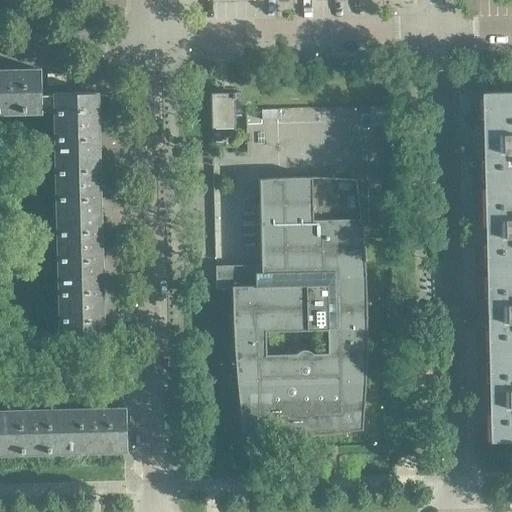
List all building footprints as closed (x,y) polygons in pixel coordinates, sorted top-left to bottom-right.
[(0,113),(39,113),(38,69),(11,70),(11,66),(2,66),(2,70),(0,69),(0,113)] [(100,128),(100,119),(96,119),(95,92),(51,94),(53,155),(97,154),(96,128),(100,128)] [(511,92),(486,93),(488,186),(511,185),(511,92)] [(241,111),(241,93),(210,94),(211,128),(234,128),(233,111),(241,111)] [(358,115),(387,115),(387,105),(358,106),(358,115)] [(249,108),(249,136),(282,135),(281,125),(336,124),(335,117),(346,117),(346,106),(249,108)] [(101,188),(101,179),(97,179),(97,154),(53,155),(54,215),(98,214),(97,189),(101,188)] [(260,272),(215,274),(215,289),(231,289),(231,304),(232,337),(236,387),(238,408),(242,432),(254,433),(269,434),(285,435),(300,435),(311,434),(331,433),(346,431),(361,429),(362,413),(363,397),(364,381),(365,365),(365,350),(365,334),(365,319),(365,303),(365,285),(364,268),(362,246),(361,232),(360,218),(358,202),(355,179),(344,178),(333,177),(316,177),(304,177),(293,177),(281,178),(270,178),(258,179),(260,272)] [(511,270),(511,185),(488,186),(491,271),(511,270)] [(103,249),(103,239),(99,240),(98,214),(54,215),(56,275),(100,274),(99,249),(103,249)] [(511,355),(511,270),(491,271),(493,356),(511,355)] [(104,309),(104,300),(100,300),(100,274),(56,275),(57,337),(101,336),(100,309),(104,309)] [(511,355),(493,356),(495,436),(495,442),(511,441),(511,355)] [(124,451),(123,407),(96,408),(96,404),(87,404),(87,408),(61,409),(62,452),(124,451)] [(62,452),(61,409),(36,409),(36,405),(27,405),(27,409),(1,410),(2,454),(62,452)]
